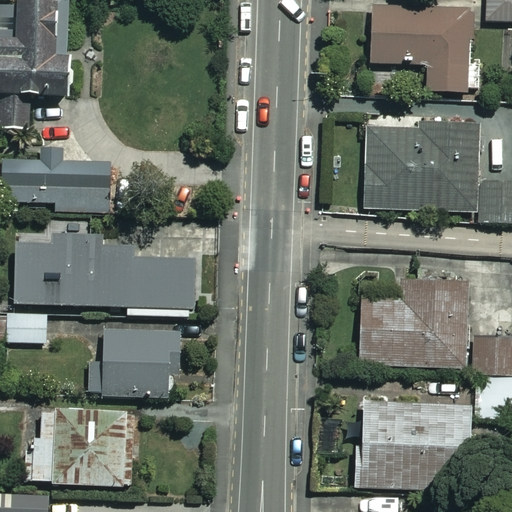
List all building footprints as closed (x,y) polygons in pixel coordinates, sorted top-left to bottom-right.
[(511,0),(481,0),(481,24),(511,23),(511,0)] [(60,103),(67,12),(14,8),(12,36),(0,35),(0,134),(27,136),(30,101),(60,103)] [(466,15),(370,12),(368,67),(426,69),(425,94),(480,95),(481,61),(465,61),(466,15)] [(365,130),(365,215),(472,216),(472,227),(511,226),(511,112),(473,112),(473,131),(365,130)] [(103,214),(101,161),(0,163),(0,206),(54,205),(54,216),(103,214)] [(12,309),(122,311),(122,321),(189,322),(189,312),(193,312),(194,265),(130,263),(131,251),(97,250),(97,243),(49,242),(49,251),(13,250),(12,309)] [(467,287),(399,286),(399,302),(359,301),(357,371),(477,374),(476,420),(511,421),(511,342),(466,341),(467,287)] [(46,318),(4,317),(4,346),(46,346),(46,327),(46,318)] [(173,336),(101,334),(100,369),(87,368),(87,400),(172,402),(173,336)] [(467,409),(360,408),(360,451),(353,451),(353,492),(467,493),(467,409)] [(55,413),(36,412),(35,440),(25,439),(23,485),(52,486),(55,413)] [(52,486),(52,491),(128,495),(131,416),(55,413),(52,486)] [(44,511),(45,500),(0,498),(0,511),(44,511)]
